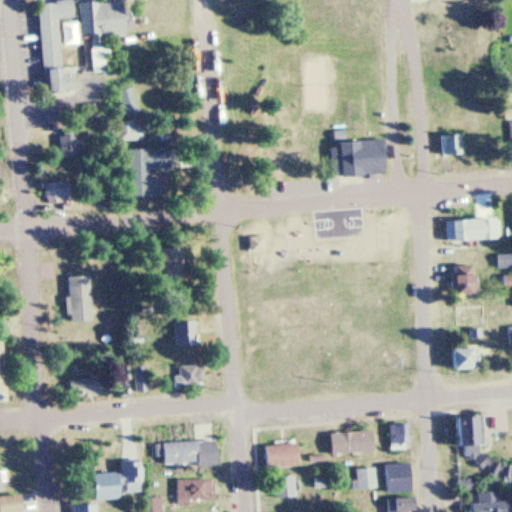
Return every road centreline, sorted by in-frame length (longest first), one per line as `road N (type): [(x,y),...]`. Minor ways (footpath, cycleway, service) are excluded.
road 1 (residential): [(511,185),(0,229)]
road 2 (residential): [(244,511),(200,0)]
road 3 (residential): [(42,511),(5,0)]
road 4 (residential): [(0,424),(511,390)]
road 5 (residential): [(431,511),(403,0)]
